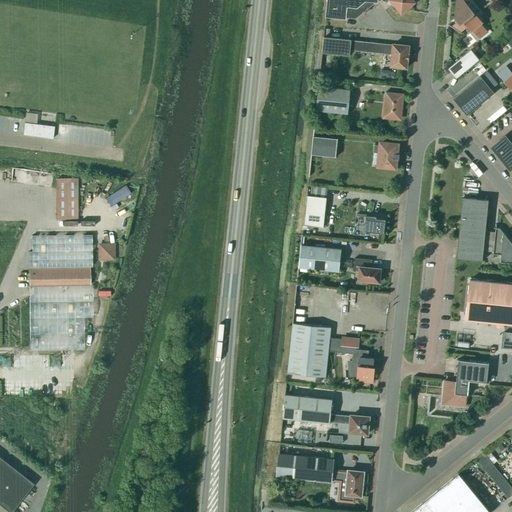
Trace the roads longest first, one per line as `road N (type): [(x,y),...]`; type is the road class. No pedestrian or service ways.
road 1 (unclassified): [(384,488),(422,120)]
road 2 (trunk): [(223,349),(260,0)]
road 3 (trunk): [(223,349),(203,511)]
road 4 (trunk): [(218,511),(223,349)]
road 5 (unclassified): [(384,488),(415,487),(511,412)]
road 6 (unclassified): [(511,199),(460,134),(422,120)]
